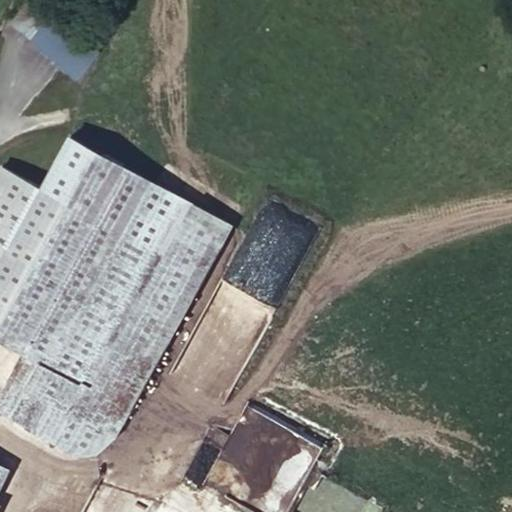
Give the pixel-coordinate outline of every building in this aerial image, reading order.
[(0,38),(15,19),(0,6),(0,38)] [(60,56),(15,19),(0,38),(0,45),(42,79),(60,56)] [(30,377),(16,414),(70,439),(190,183),(41,115),(18,171),(132,223),(68,363),(56,373),(30,377)] [(132,223),(18,171),(0,162),(0,333),(10,338),(68,363),(132,223)] [(0,361),(0,405),(16,414),(30,377),(56,373),(68,363),(10,338),(0,361)]
